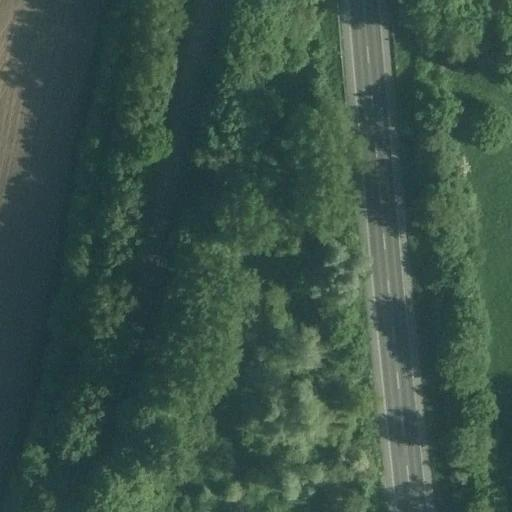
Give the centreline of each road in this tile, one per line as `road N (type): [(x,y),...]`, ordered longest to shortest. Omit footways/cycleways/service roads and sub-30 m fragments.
road 1 (residential): [(212,0),(121,359),(57,511)]
road 2 (primary): [(412,511),(362,0)]
